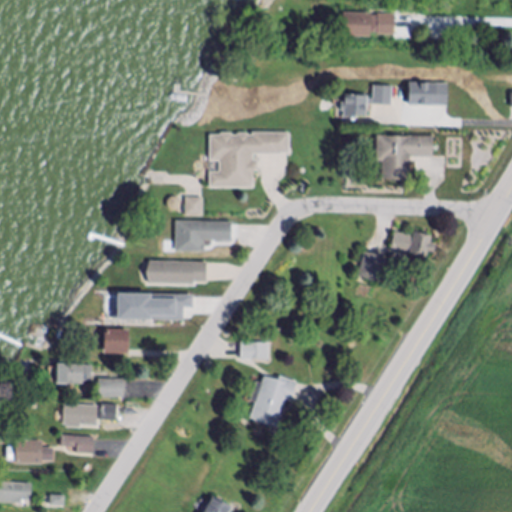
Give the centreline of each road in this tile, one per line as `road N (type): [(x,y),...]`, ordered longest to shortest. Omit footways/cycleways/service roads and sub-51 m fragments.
road 1 (residential): [(98,511),(300,208),(504,211)]
road 2 (secondary): [(312,511),(511,197)]
